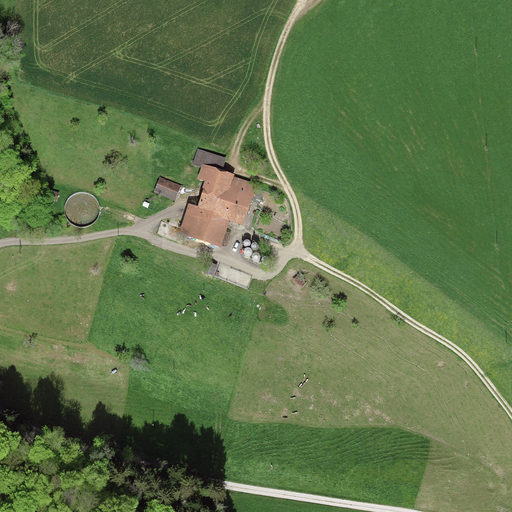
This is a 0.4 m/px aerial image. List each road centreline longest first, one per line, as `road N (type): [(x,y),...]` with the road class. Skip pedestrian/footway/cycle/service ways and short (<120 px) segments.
road 1 (track): [(511,414),(461,352),(294,249),(297,214),(270,151),(266,104),(274,59),(303,0)]
road 2 (track): [(406,511),(223,483),(0,412)]
road 3 (residential): [(294,249),(266,272),(242,273),(136,232),(0,242)]
road 4 (track): [(286,186),(231,162),(246,123),(266,104)]
